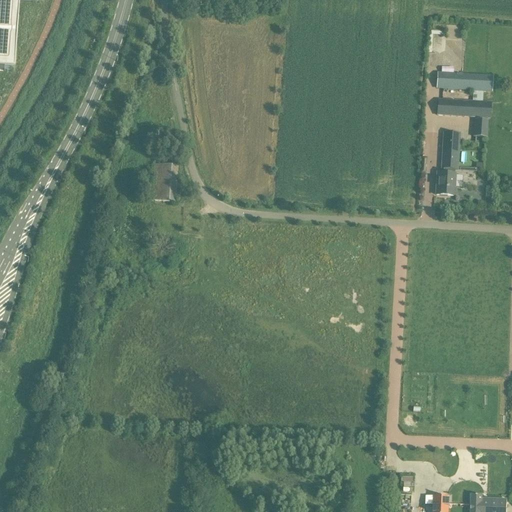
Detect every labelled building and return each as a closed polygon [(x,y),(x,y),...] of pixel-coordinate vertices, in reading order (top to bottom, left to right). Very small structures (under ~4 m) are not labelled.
[(0,0),(0,71),(13,72),(18,2),(43,4),(43,0),(0,0)] [(438,74),(437,90),(492,93),(493,77),(438,74)] [(438,101),(437,116),(490,119),(490,104),(438,101)] [(475,121),(474,139),(488,139),(488,122),(475,121)] [(437,174),(436,196),(441,197),(448,197),(454,197),(456,197),(457,190),(454,190),(455,175),(453,175),(454,171),(458,171),(460,134),(443,134),(441,170),(448,170),(447,174),(437,174)] [(155,166),(152,201),(175,203),(178,167),(155,166)] [(447,511),(448,497),(433,497),(432,497),(432,506),(431,511),(447,511)] [(472,497),(471,511),(506,511),(507,500),(483,499),(482,497),(472,497)]
